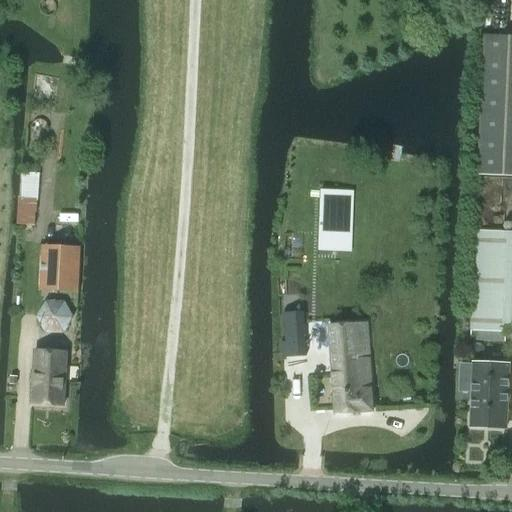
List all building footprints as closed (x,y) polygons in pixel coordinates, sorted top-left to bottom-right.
[(22,172),(21,185),(38,186),(39,173),(22,172)] [(319,203),(317,251),(350,252),(353,191),(339,191),(338,204),(319,203)] [(18,197),(16,224),(18,224),(35,225),(37,199),(18,197)] [(43,245),(40,291),(78,293),(80,247),(71,247),(51,245),(43,245)] [(290,358),(307,357),(304,316),(287,317),(290,358)] [(335,414),(336,413),(372,411),(366,323),(329,326),(335,414)] [(35,350),(31,405),(63,407),(63,406),(67,352),(35,350)] [(459,363),(459,392),(460,393),(471,393),(470,427),(506,429),(507,403),(506,403),(506,393),(507,393),(509,365),(473,363),(473,364),(461,363),(459,363)]
